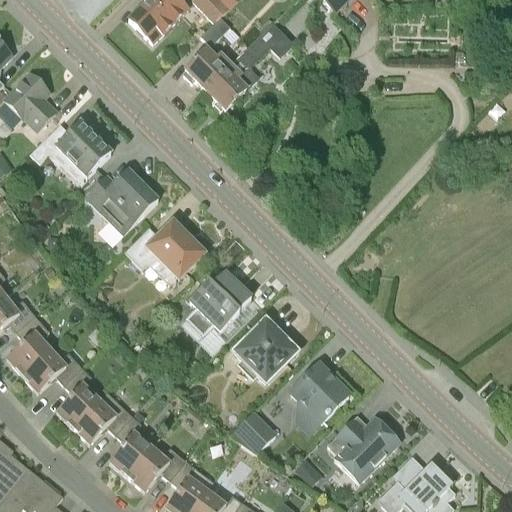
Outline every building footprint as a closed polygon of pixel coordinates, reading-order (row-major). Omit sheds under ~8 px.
[(154,0),(129,24),(146,41),(153,48),(188,13),(175,0),(154,0)] [(213,28),(219,22),(229,13),(215,0),(196,0),(191,5),(213,28)] [(319,0),(335,16),(351,0),(319,0)] [(219,22),(213,28),(199,41),(210,51),(229,32),(219,22)] [(225,115),(247,93),(248,94),(258,84),(248,74),(269,54),(279,64),(292,50),(271,28),(252,48),(230,69),(205,94),(215,105),(212,108),(221,116),(224,113),(225,115)] [(0,47),(0,44),(0,43),(0,92),(4,89),(0,84),(0,72),(13,60),(0,47)] [(195,84),(205,94),(230,69),(219,58),(216,62),(206,53),(185,74),(186,76),(184,79),(192,87),(195,84)] [(24,122),(38,136),(57,117),(43,103),(50,97),(31,78),(4,105),(23,124),(24,122)] [(76,191),(85,181),(87,182),(111,158),(80,127),(69,138),(60,129),(30,159),(40,169),(47,162),(76,191)] [(0,182),(11,174),(0,157),(0,182)] [(114,189),(105,180),(85,200),(124,239),(158,205),(128,175),(114,189)] [(178,282),(179,282),(203,258),(172,227),(159,241),(149,232),(124,257),(141,274),(146,269),(168,291),(178,282)] [(48,241),(47,253),(59,254),(60,242),(48,241)] [(55,278),(49,270),(43,275),(49,282),(55,278)] [(214,330),(221,337),(239,318),(238,317),(251,304),(224,277),(211,290),(208,287),(189,306),(196,313),(186,324),(203,341),(214,330)] [(0,335),(9,328),(16,338),(35,321),(23,305),(12,311),(5,301),(0,305),(0,335)] [(6,363),(22,380),(50,355),(42,346),(49,336),(35,321),(16,338),(24,347),(6,363)] [(234,356),(265,388),(297,356),(281,341),(285,337),(270,321),(234,356)] [(59,364),(50,355),(22,380),(38,398),(56,382),(64,390),(82,373),(69,358),(59,364)] [(349,400),(319,369),(318,368),(290,397),(321,428),(349,400)] [(56,416),(73,433),(108,397),(107,397),(99,405),(83,389),(91,381),(82,373),(64,390),(73,399),(56,416)] [(177,395),(188,383),(177,373),(166,385),(177,395)] [(132,421),(108,397),(73,433),(90,449),(106,432),(115,440),(132,421)] [(253,417),(230,441),(256,460),(276,440),(253,417)] [(334,463),(359,488),(400,447),(375,422),(367,430),(357,420),(327,451),(337,461),(334,463)] [(109,466),(127,481),(151,452),(134,438),(141,429),(132,421),(115,440),(124,448),(109,466)] [(0,509),(29,474),(10,458),(13,455),(0,444),(0,509)] [(160,478),(170,486),(186,466),(170,453),(161,460),(151,452),(127,481),(145,497),(160,478)] [(378,506),(383,511),(402,511),(405,509),(407,511),(452,511),(447,507),(456,498),(435,478),(431,481),(426,475),(426,474),(426,473),(425,474),(412,461),(392,482),(396,487),(378,506)] [(302,483),(313,472),(305,464),(294,475),(302,483)] [(165,511),(194,511),(207,496),(214,487),(195,473),(186,466),(170,486),(179,493),(165,511)] [(57,511),(55,510),(63,501),(29,474),(0,509),(0,511),(29,511),(31,510),(32,511),(57,511)] [(238,511),(241,507),(232,500),(225,510),(207,496),(194,511),(238,511)]
